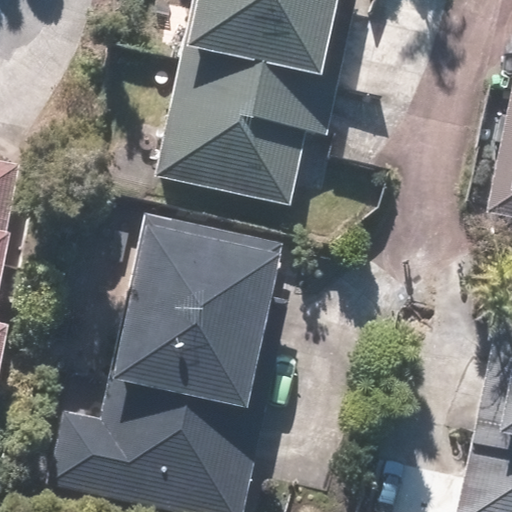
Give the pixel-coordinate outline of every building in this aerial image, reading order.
[(329,0),(185,0),(172,56),(144,180),(282,211),(296,147),(313,151),(326,93),(309,90),(329,0)] [(511,70),(479,219),(511,226),(511,70)] [(0,221),(10,170),(0,168),(0,221)] [(134,214),(89,421),(45,412),(30,484),(159,511),(238,511),(255,434),(230,429),(270,244),(134,214)] [(511,511),(511,304),(503,349),(483,345),(448,511),(511,511)]
